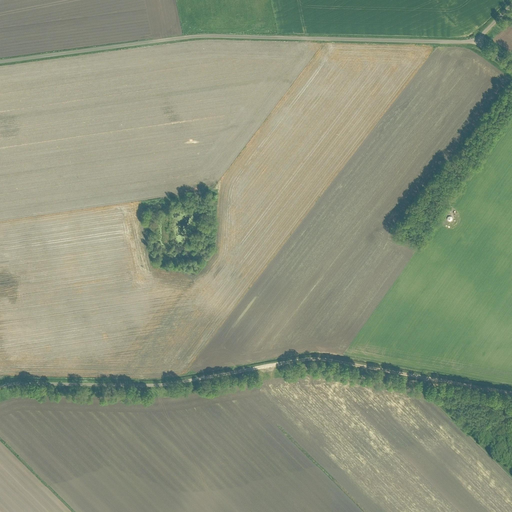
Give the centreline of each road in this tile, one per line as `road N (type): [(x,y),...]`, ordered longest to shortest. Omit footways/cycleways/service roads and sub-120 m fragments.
road 1 (unclassified): [(0,61),(207,35),(478,39)]
road 2 (track): [(417,377),(312,359),(164,385)]
road 3 (unclassified): [(0,387),(164,385)]
road 4 (track): [(511,470),(417,377)]
